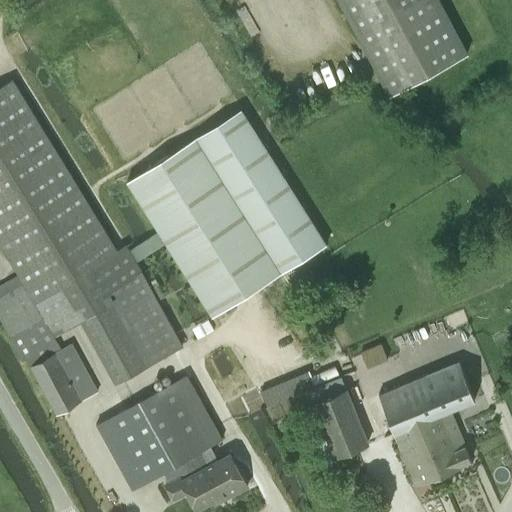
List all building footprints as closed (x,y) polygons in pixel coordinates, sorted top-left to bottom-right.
[(339,0),(390,94),(468,52),(439,0),(339,0)] [(11,80),(0,86),(0,243),(19,273),(0,284),(0,317),(9,334),(8,335),(26,367),(29,365),(56,412),(97,391),(98,390),(72,341),(71,342),(61,347),(54,335),(80,319),(114,382),(182,346),(137,260),(130,249),(130,248),(128,245),(117,250),(11,80)] [(229,116),(129,180),(160,229),(161,231),(166,241),(167,242),(213,315),(312,253),(327,244),(269,151),(266,147),(262,141),(242,108),(229,116)] [(387,358),(380,343),(360,351),(367,367),(387,358)] [(380,393),(395,432),(421,421),(441,474),(472,461),(451,410),(475,399),(460,361),(459,361),(425,375),(380,393)] [(187,378),(109,418),(97,424),(132,487),(167,467),(174,480),(166,485),(173,497),(186,490),(196,508),(228,491),(230,495),(248,485),(230,453),(210,464),(202,450),(222,440),(187,378)] [(314,400),(335,454),(369,441),(348,387),(314,400)] [(395,432),(416,484),(441,474),(421,421),(395,432)]
